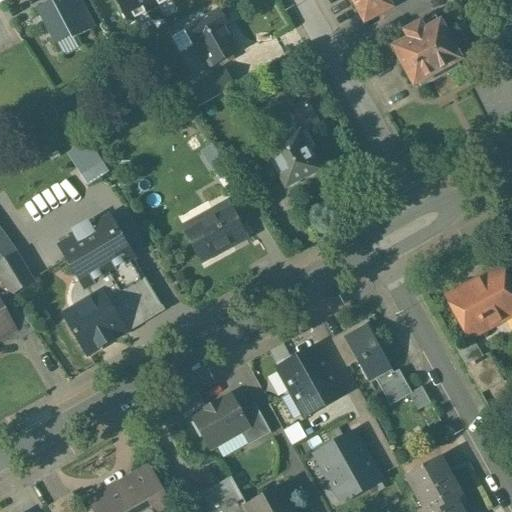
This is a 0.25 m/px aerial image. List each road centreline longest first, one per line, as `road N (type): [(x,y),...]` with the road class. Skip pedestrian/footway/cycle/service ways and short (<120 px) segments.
road 1 (tertiary): [(0,459),(373,247)]
road 2 (residential): [(373,247),(511,503)]
road 3 (residential): [(300,0),(419,222)]
